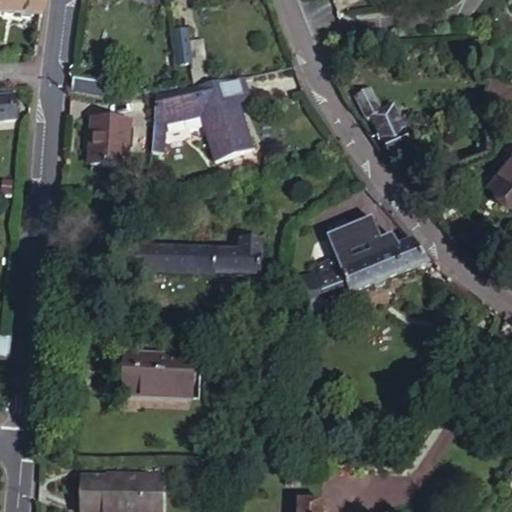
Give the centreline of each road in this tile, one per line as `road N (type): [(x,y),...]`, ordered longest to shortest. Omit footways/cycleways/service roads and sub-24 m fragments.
road 1 (residential): [(286,0),(344,127),(388,188),(464,272),(511,308)]
road 2 (residential): [(21,443),(52,72)]
